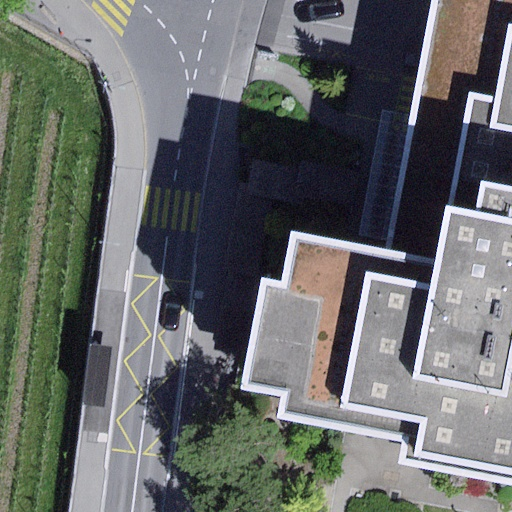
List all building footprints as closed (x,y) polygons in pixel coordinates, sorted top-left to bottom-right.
[(511,0),(436,0),(414,118),(405,160),(389,242),(387,254),(299,237),(290,285),(267,281),(246,389),(283,396),(279,416),(409,441),(406,461),(511,481),(511,0)] [(405,160),(414,118),(383,112),(358,236),(389,242),(405,160)] [(301,197),(305,171),(253,161),(247,192),(272,196),(275,198),(300,202),(301,197)] [(357,173),(306,165),(305,171),(301,197),(351,205),(357,173)] [(257,275),(272,196),(247,192),(240,190),(226,269),(257,275)]
